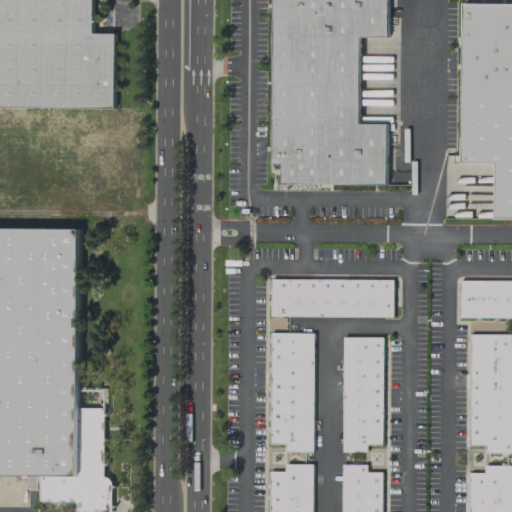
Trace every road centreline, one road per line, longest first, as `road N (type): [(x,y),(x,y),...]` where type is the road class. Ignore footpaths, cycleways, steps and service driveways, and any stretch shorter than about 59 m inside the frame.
road 1 (primary): [(167,0),(166,511)]
road 2 (primary): [(197,458),(198,231)]
road 3 (primary): [(198,231),(199,89)]
